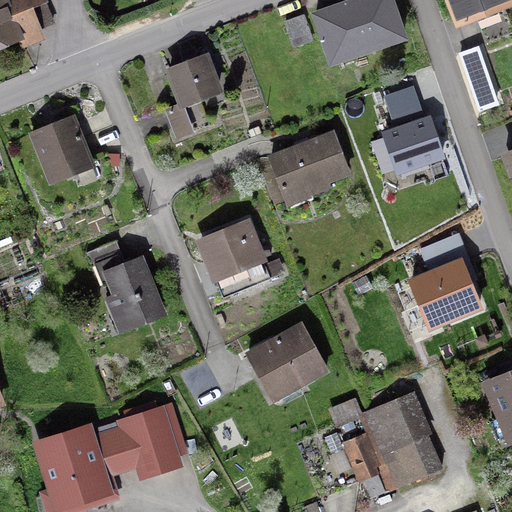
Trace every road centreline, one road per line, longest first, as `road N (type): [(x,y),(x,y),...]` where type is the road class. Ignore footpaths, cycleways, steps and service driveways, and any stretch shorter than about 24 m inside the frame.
road 1 (residential): [(97,58),(214,353)]
road 2 (residential): [(511,253),(424,0)]
road 3 (residential): [(252,0),(97,58)]
